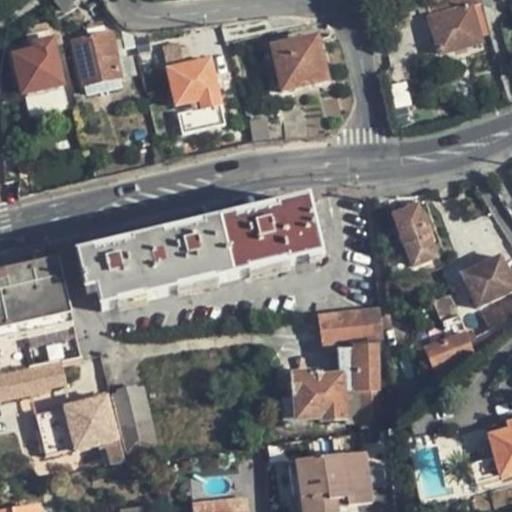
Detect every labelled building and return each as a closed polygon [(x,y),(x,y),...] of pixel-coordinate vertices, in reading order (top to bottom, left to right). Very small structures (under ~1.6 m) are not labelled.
[(478,0),(440,0),(425,6),(441,55),(481,44),(472,9),(481,6),(478,0)] [(407,12),(395,17),(398,27),(411,23),(407,12)] [(89,32),(90,39),(73,43),(84,89),(122,80),(117,60),(120,59),(113,34),(106,35),(104,28),(89,32)] [(25,97),(64,87),(51,30),(32,35),(35,52),(15,57),(25,97)] [(318,38),(299,42),(290,44),(289,39),(271,43),(283,94),(329,83),(318,38)] [(164,46),(169,70),(188,67),(183,42),(164,46)] [(212,61),(188,67),(169,70),(177,108),(191,106),(193,113),(179,116),(184,137),(226,128),(212,61)] [(284,109),(286,142),(309,142),(305,107),(284,109)] [(266,126),(252,127),(254,142),(269,141),(266,126)] [(19,154),(4,154),(5,185),(19,181),(19,154)] [(94,255),(79,258),(79,260),(87,292),(98,290),(103,310),(118,306),(117,303),(145,297),(146,299),(176,292),(176,289),(216,280),(217,283),(248,276),(247,272),(287,262),(288,265),(319,257),(307,204),(277,211),(279,215),(236,226),(235,221),(205,227),(206,232),(165,242),(164,238),(132,245),(133,250),(95,259),(94,255)] [(413,211),(394,217),(414,268),(432,261),(426,245),(434,242),(429,229),(421,233),(413,211)] [(511,279),(501,256),(462,274),(478,308),(511,292),(511,279)] [(0,276),(0,375),(60,363),(83,358),(67,298),(59,262),(0,276)] [(454,299),(452,294),(433,302),(433,303),(454,299)] [(467,334),(454,299),(433,303),(447,342),(467,334)] [(511,301),(491,311),(499,325),(511,317),(511,301)] [(379,308),(319,315),(324,347),(339,345),(341,377),(325,379),(309,380),(308,376),(294,376),(295,399),(281,399),(282,422),(320,421),(320,424),(345,423),(343,392),(360,392),(360,422),(361,428),(382,426),(379,348),(385,347),(379,308)] [(427,350),(441,385),(475,356),(467,334),(447,342),(427,350)] [(64,381),(60,363),(0,375),(0,400),(1,400),(0,398),(50,388),(50,384),(64,381)] [(143,388),(110,395),(128,464),(160,460),(143,388)] [(345,423),(360,422),(360,392),(343,392),(345,423)] [(105,446),(110,467),(125,465),(106,398),(36,414),(46,457),(76,450),(76,453),(100,448),(105,446)] [(395,408),(403,418),(414,409),(406,400),(395,408)] [(508,432),(488,438),(501,477),(511,473),(511,423),(506,426),(508,432)] [(100,448),(105,468),(110,467),(105,446),(100,448)] [(338,511),(338,509),(337,501),(349,500),(350,507),(371,504),(363,453),(297,462),(304,511),(338,511)] [(338,509),(350,507),(349,500),(337,501),(338,509)] [(267,511),(267,502),(250,502),(249,511),(234,511),(233,501),(213,504),(213,511),(267,511)]
